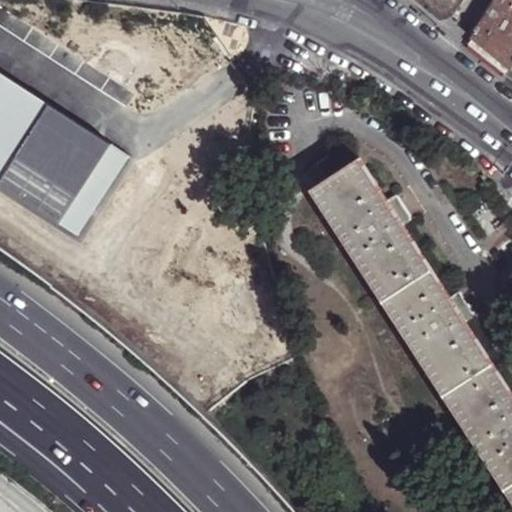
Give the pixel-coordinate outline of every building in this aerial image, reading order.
[(511,0),(496,0),(475,37),(511,67),(511,0)] [(130,155),(0,71),(0,185),(77,236),(130,155)] [(356,152),(340,161),(344,169),(360,157),(356,152)] [(319,163),(329,178),(344,169),(340,161),(333,153),(319,163)] [(329,178),(313,189),(386,301),(435,269),(406,225),(389,200),(360,157),(344,169),(329,178)] [(396,196),(389,200),(406,225),(413,221),(396,196)] [(435,269),(386,301),(446,394),(495,363),(469,321),(452,296),(435,269)] [(459,292),(452,296),(469,321),(475,317),(459,292)] [(511,388),(495,363),(446,394),(507,488),(511,485),(511,388)]
